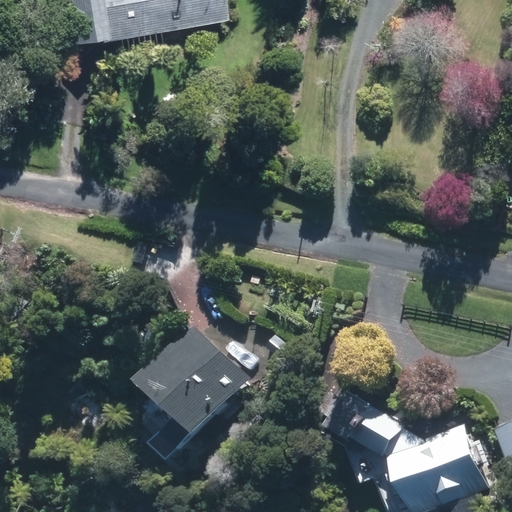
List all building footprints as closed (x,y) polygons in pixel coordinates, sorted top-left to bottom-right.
[(98,0),(105,41),(232,19),(229,0),(98,0)] [(171,279),(178,251),(149,243),(141,271),(171,279)] [(66,329),(72,300),(24,290),(17,318),(66,329)] [(192,446),(253,384),(197,330),(138,390),(175,426),(165,437),(162,435),(151,447),(169,464),(190,443),(192,446)] [(377,403),(352,389),(327,431),(352,446),(377,403)] [(467,426),(390,458),(412,511),(441,511),(493,490),(467,426)]
